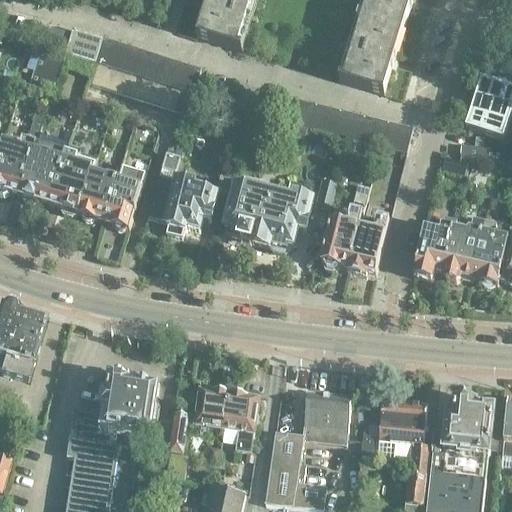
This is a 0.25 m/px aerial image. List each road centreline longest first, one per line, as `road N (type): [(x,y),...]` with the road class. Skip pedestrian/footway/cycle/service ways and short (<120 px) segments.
road 1 (secondary): [(511,351),(269,330),(105,305),(0,266)]
road 2 (residential): [(439,126),(27,0)]
road 3 (residential): [(388,291),(439,126)]
road 4 (residential): [(439,126),(479,0)]
